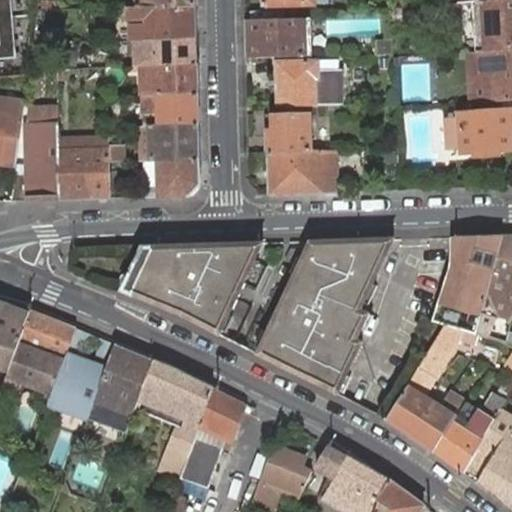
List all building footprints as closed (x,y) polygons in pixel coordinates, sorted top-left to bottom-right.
[(0,0),(0,58),(12,57),(7,0),(0,0)] [(195,0),(135,0),(135,9),(196,7),(195,0)] [(511,50),(511,0),(481,2),(477,3),(480,52),(488,52),(511,50)] [(129,42),(135,42),(143,42),(157,41),(197,39),(196,7),(135,9),(128,9),(129,42)] [(246,21),(248,59),(312,57),(318,57),(317,17),(247,19),(246,21)] [(379,21),(328,21),(328,35),(379,35),(379,21)] [(36,31),(34,45),(59,45),(63,45),(63,31),(36,31)] [(157,48),(157,41),(143,42),(144,67),(158,66),(157,48)] [(59,45),(34,45),(33,55),(59,53),(59,45)] [(511,100),(511,50),(488,52),(480,52),(476,52),(476,62),(480,62),(482,102),(511,100)] [(394,57),(381,57),(382,69),(394,68),(394,57)] [(318,106),(341,106),(341,74),(340,74),(339,60),(320,61),(277,62),(279,107),(318,106)] [(198,96),(197,64),(158,66),(144,67),(143,67),(132,67),(133,73),(133,78),(138,78),(143,77),(143,71),(158,71),(158,96),(198,96)] [(143,71),(143,77),(144,97),(158,96),(158,71),(143,71)] [(199,126),(198,96),(158,96),(144,97),(144,114),(147,117),(151,116),(151,127),(159,127),(199,126)] [(26,100),(0,97),(0,162),(18,165),(26,100)] [(31,108),(28,126),(59,125),(59,107),(31,108)] [(463,148),(463,155),(476,154),(476,157),(502,156),(502,153),(511,152),(511,110),(461,113),(461,118),(462,138),(463,145),(463,148)] [(270,132),(271,153),(312,152),(311,116),(275,117),(275,132),(270,132)] [(16,174),(12,202),(61,200),(59,151),(59,140),(59,125),(28,126),(29,143),(27,143),(28,174),(16,174)] [(200,161),(199,126),(159,127),(151,127),(152,162),(160,162),(200,161)] [(152,162),(151,127),(142,127),(143,163),(152,162)] [(109,149),(109,138),(59,140),(59,151),(109,149)] [(110,163),(124,163),(124,148),(109,149),(110,163)] [(111,199),(110,163),(109,149),(59,151),(61,200),(111,199)] [(399,162),(398,150),(388,150),(388,161),(399,162)] [(337,151),(324,152),(324,177),(337,178),(337,151)] [(324,193),(338,192),(337,178),(324,177),(324,152),(312,152),(271,153),(272,195),(324,193)] [(201,186),(200,161),(160,162),(160,179),(152,180),(145,179),(146,198),(161,198),(190,197),(201,186)] [(160,162),(152,162),(152,180),(160,179),(160,162)] [(511,235),(504,236),(488,293),(477,335),(488,338),(495,314),(511,318),(511,297),(510,297),(511,288),(511,235)] [(504,236),(453,238),(452,263),(434,323),(446,325),(464,331),(477,335),(488,293),(504,236)] [(370,315),(362,311),(395,240),(312,242),(307,253),(300,250),(292,250),(287,261),(300,268),(258,356),(339,395),(363,343),(358,341),(370,315)] [(264,244),(140,248),(139,251),(134,252),(132,255),(131,259),(133,263),(129,273),(124,275),(122,278),(121,283),(123,286),(121,291),(151,303),(221,337),(264,244)] [(31,309),(0,299),(0,369),(8,372),(17,346),(24,328),(31,309)] [(60,361),(63,362),(64,360),(67,352),(76,327),(31,309),(24,328),(17,346),(8,372),(4,383),(10,386),(19,390),(31,357),(34,352),(55,359),(52,363),(59,366),(60,361)] [(409,387),(387,421),(436,452),(465,475),(477,454),(503,410),(508,402),(498,396),(487,415),(452,392),(442,408),(425,398),(464,331),(446,325),(409,387)] [(154,360),(115,343),(107,367),(89,416),(127,432),(137,406),(142,394),(154,360)] [(31,357),(52,363),(55,359),(34,352),(31,357)] [(64,360),(63,362),(49,402),(89,416),(107,367),(67,352),(64,360)] [(213,387),(154,360),(142,394),(191,413),(187,424),(181,422),(165,467),(181,473),(197,429),(213,387)] [(511,374),(498,396),(508,402),(511,394),(511,374)] [(10,386),(4,383),(1,391),(7,394),(10,386)] [(244,403),(213,387),(197,429),(225,440),(230,442),(244,403)] [(1,391),(0,393),(0,405),(12,411),(16,397),(7,394),(1,391)] [(191,413),(142,394),(137,406),(181,422),(187,424),(191,413)] [(477,454),(465,475),(480,486),(489,492),(511,454),(511,415),(503,410),(477,454)] [(225,440),(197,429),(181,473),(180,478),(207,488),(225,440)] [(356,511),(377,511),(380,500),(377,498),(391,482),(352,455),(329,444),(321,457),(319,461),(337,472),(325,490),(356,511)] [(305,455),(276,447),(260,487),(299,498),(314,468),(303,465),(305,455)] [(511,454),(489,492),(498,499),(511,509),(511,454)] [(422,511),(425,508),(391,482),(377,498),(380,500),(377,511),(422,511)] [(183,511),(188,499),(172,493),(165,511),(183,511)]
